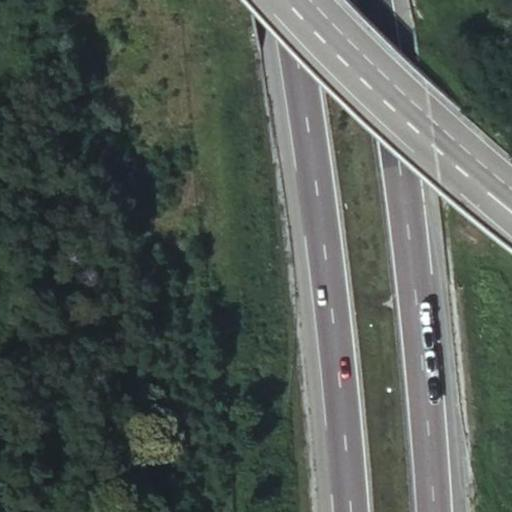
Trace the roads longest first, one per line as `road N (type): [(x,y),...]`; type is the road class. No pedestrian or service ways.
road 1 (trunk): [(283,0),(331,337),(339,511)]
road 2 (trunk): [(435,511),(377,0)]
road 3 (trunk): [(307,0),(494,174)]
